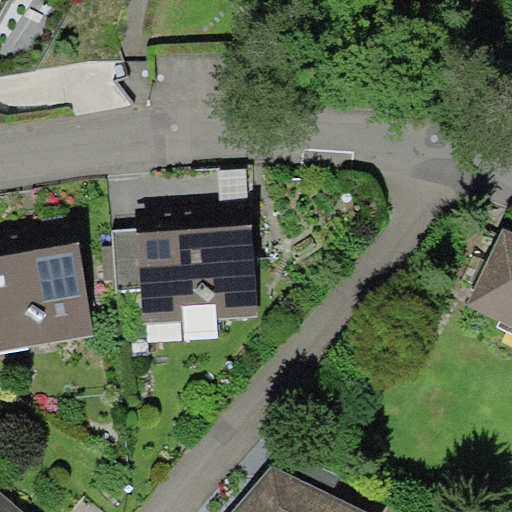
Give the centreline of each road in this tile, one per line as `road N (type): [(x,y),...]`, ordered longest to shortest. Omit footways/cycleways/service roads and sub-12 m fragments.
road 1 (residential): [(464,173),(395,150),(102,141),(0,159)]
road 2 (residential): [(169,511),(464,173)]
